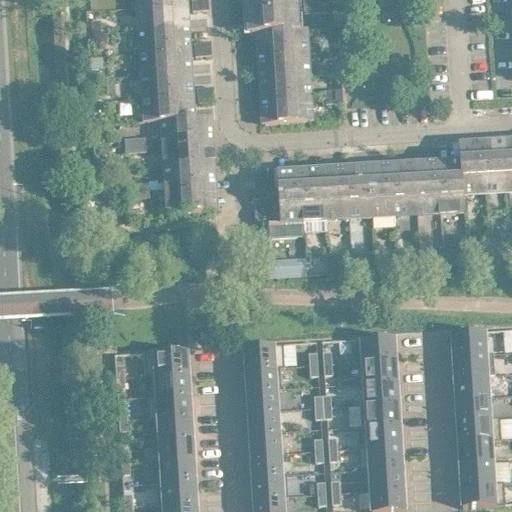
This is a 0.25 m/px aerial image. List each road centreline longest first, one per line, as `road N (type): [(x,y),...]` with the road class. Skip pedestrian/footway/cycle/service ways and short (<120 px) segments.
road 1 (secondary): [(24,511),(0,57)]
road 2 (residential): [(228,143),(511,122)]
road 3 (residential): [(430,330),(442,511)]
road 4 (residential): [(226,342),(237,511)]
road 5 (residential): [(217,0),(228,143)]
